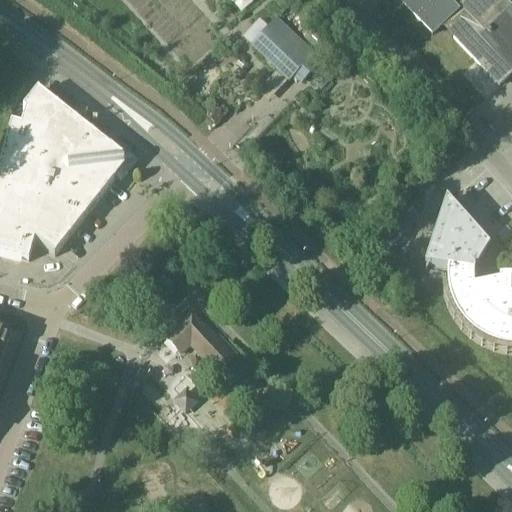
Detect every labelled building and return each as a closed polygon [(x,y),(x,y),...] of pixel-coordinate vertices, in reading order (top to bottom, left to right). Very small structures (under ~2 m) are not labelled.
[(457,37),(455,40),(501,87),(511,76),(511,8),(503,0),(470,0),(457,13),(444,0),(410,0),(405,5),(434,36),(446,25),(457,37)] [(276,22),(252,48),(289,83),(296,76),(303,83),(321,65),(276,22)] [(328,42),(312,28),(305,36),(320,50),(328,42)] [(340,52),(333,60),(349,75),(357,67),(340,52)] [(22,127),(13,124),(0,168),(0,255),(29,263),(35,244),(37,245),(55,259),(116,182),(122,187),(136,169),(134,159),(117,145),(112,151),(38,93),(23,112),(26,114),(22,127)] [(458,162),(451,169),(474,195),(482,189),(458,162)] [(511,278),(511,279),(505,279),(500,279),(501,283),(475,289),(475,286),(475,282),(475,279),(475,276),(475,273),(476,270),(477,267),(478,264),(480,260),(481,257),(483,255),(485,252),(487,250),(489,248),(492,246),(491,245),(489,247),(450,204),(452,201),(450,201),(427,272),(428,272),(430,268),(449,271),(448,276),(448,280),(448,285),(449,287),(449,290),(450,295),(451,299),(452,304),(454,309),(456,313),(459,317),(461,321),(464,325),(468,329),(471,332),(475,336),(479,338),(483,341),(487,343),(489,344),(493,346),(500,348),(505,349),(509,350),(511,350),(511,278)] [(410,214),(376,248),(387,259),(421,225),(410,214)] [(216,341),(193,317),(167,340),(181,355),(192,345),(217,373),(237,355),(220,337),(216,341)] [(0,364),(11,335),(0,330),(0,364)]
